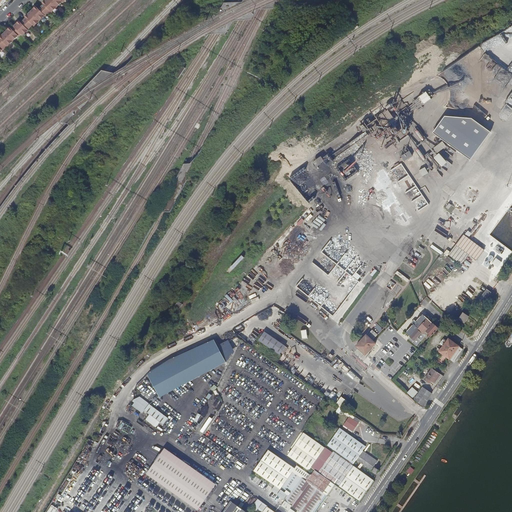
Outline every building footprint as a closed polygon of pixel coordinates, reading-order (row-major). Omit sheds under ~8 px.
[(44,3),(42,6),(47,12),(50,9),(52,11),(57,6),(51,0),(45,0),(45,1),(47,3),(45,5),(44,3)] [(47,12),(42,6),(39,8),(38,8),(37,9),(34,7),(31,11),(40,20),(45,15),(45,14),(47,12)] [(26,17),(24,19),(29,25),(32,23),(34,25),(40,20),(31,11),(27,14),(30,17),(28,19),(26,17)] [(27,28),(29,25),(24,19),(21,22),(20,24),(18,22),(14,25),(15,26),(20,32),(23,35),(28,29),(27,28)] [(12,29),(12,28),(10,30),(9,28),(5,32),(13,40),(20,32),(15,26),(12,29)] [(0,38),(0,42),(4,46),(6,44),(7,45),(13,40),(5,32),(1,35),(3,37),(1,39),(0,38)] [(377,135),(412,109),(413,111),(422,104),(418,99),(412,104),(410,102),(407,104),(403,98),(367,125),(369,128),(329,156),(332,160),(373,130),(377,135)] [(430,131),(453,148),(461,137),(439,120),(430,131)] [(439,152),(447,146),(443,141),(435,147),(439,152)] [(440,153),(434,158),(443,166),(448,162),(440,153)] [(477,260),(484,250),(463,234),(456,244),(469,254),(477,260)] [(469,254),(456,244),(450,252),(448,254),(462,264),(469,254)] [(443,253),(432,245),(430,247),(441,255),(443,253)] [(480,299),(484,302),(491,292),(482,286),(479,289),(484,293),(480,299)] [(464,324),(469,317),(462,312),(458,319),(464,324)] [(420,326),(426,318),(422,314),(415,322),(420,326)] [(425,331),(432,323),(426,318),(420,326),(417,328),(410,337),(408,339),(416,346),(425,336),(423,334),(425,331)] [(432,323),(425,331),(428,333),(426,335),(430,338),(438,328),(432,323)] [(410,337),(417,328),(413,324),(405,333),(410,337)] [(367,335),(373,340),(378,335),(373,330),(367,335)] [(286,347),(264,332),(259,340),(280,355),(286,347)] [(355,346),(365,356),(376,344),(373,340),(367,335),(366,334),(355,346)] [(160,396),(225,360),(218,347),(214,339),(168,361),(149,374),(160,396)] [(440,351),(450,358),(457,348),(457,345),(449,340),(440,351)] [(213,384),(218,386),(237,347),(233,345),(213,384)] [(440,370),(448,359),(443,355),(434,366),(440,370)] [(440,374),(432,369),(424,380),(429,383),(431,381),(434,383),(440,374)] [(413,387),(408,392),(414,397),(418,391),(413,387)] [(431,394),(428,392),(422,387),(413,400),(422,408),(431,394)] [(206,389),(185,416),(189,419),(206,398),(209,394),(211,391),(206,389)] [(341,396),(337,404),(343,408),(348,400),(341,396)] [(142,414),(144,411),(149,404),(140,397),(134,400),(132,401),(134,403),(132,406),(142,414)] [(168,419),(149,404),(144,411),(149,415),(160,423),(163,425),(168,419)] [(160,423),(149,415),(145,420),(156,428),(160,423)] [(349,416),(343,425),(353,431),(358,423),(349,416)] [(340,428),(327,446),(334,452),(354,465),(357,460),(363,451),(367,447),(340,428)] [(317,461),(326,448),(304,433),(288,456),(309,471),(312,467),(317,461)] [(334,452),(327,446),(326,448),(317,461),(312,467),(316,469),(314,471),(315,472),(319,474),(334,452)] [(275,486),(282,491),(294,473),(308,483),(312,476),(297,466),(295,469),(269,451),(254,472),(275,486)] [(363,451),(357,460),(371,470),(378,461),(363,451)] [(163,452),(149,473),(200,509),(214,489),(163,452)] [(354,465),(334,452),(319,474),(315,472),(312,476),(308,483),(294,473),(282,491),(277,497),(284,502),(280,507),(287,511),(312,511),(325,495),(327,496),(335,484),(360,502),(375,480),(354,465)] [(282,491),(275,486),(271,492),(277,497),(282,491)] [(258,500),(249,511),(272,511),(267,508),(268,508),(258,500)] [(245,511),(231,501),(223,511),(245,511)]
